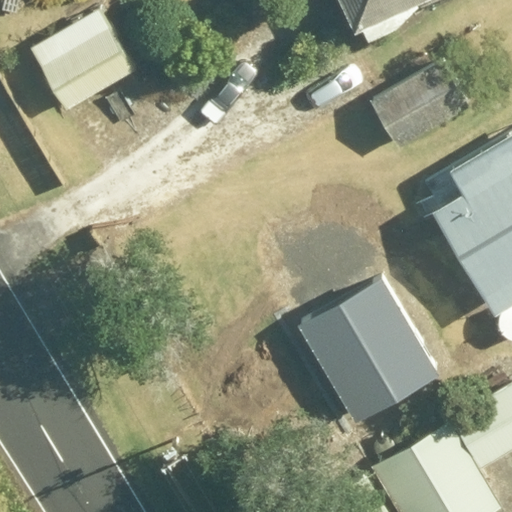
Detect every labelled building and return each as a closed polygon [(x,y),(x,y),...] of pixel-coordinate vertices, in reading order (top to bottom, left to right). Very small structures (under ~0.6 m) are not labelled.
[(352,0),(363,24),(418,0),(352,0)] [(146,62),(115,5),(40,46),(72,104),(146,62)] [(443,57),(376,97),(402,141),(469,101),(443,57)] [(491,292),(511,279),(511,133),(455,167),(467,186),(439,203),(491,292)] [(511,380),(391,454),(425,511),(483,511),(504,499),(483,464),(511,446),(511,380)]
